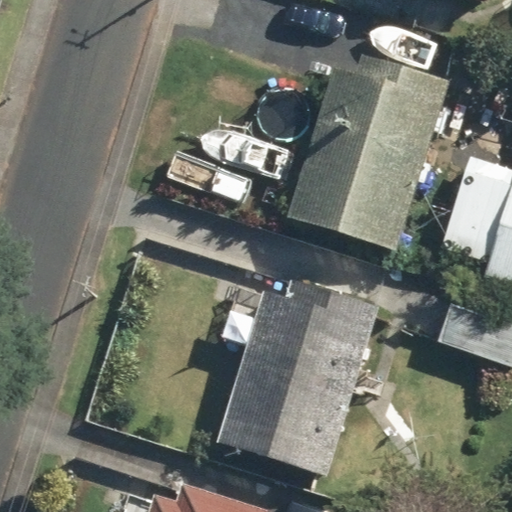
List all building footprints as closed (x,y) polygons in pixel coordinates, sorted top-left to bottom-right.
[(456,83),(363,56),(359,71),(341,66),(295,222),(406,255),(456,83)] [(446,261),(511,283),(511,169),(481,158),(446,261)] [(386,309),(320,291),(317,302),(263,288),(219,448),(339,481),(386,309)] [(511,321),(456,302),(441,344),(511,368),(511,321)] [(265,511),(171,484),(162,511),(265,511)]
